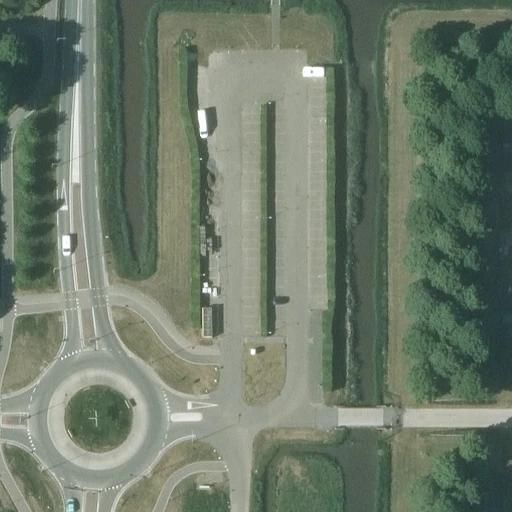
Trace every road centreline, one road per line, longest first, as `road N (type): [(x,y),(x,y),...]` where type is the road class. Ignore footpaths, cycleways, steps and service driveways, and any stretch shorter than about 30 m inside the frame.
road 1 (primary): [(77,133),(61,184),(71,367)]
road 2 (primary): [(107,362),(77,133)]
road 3 (primary): [(77,133),(79,0)]
